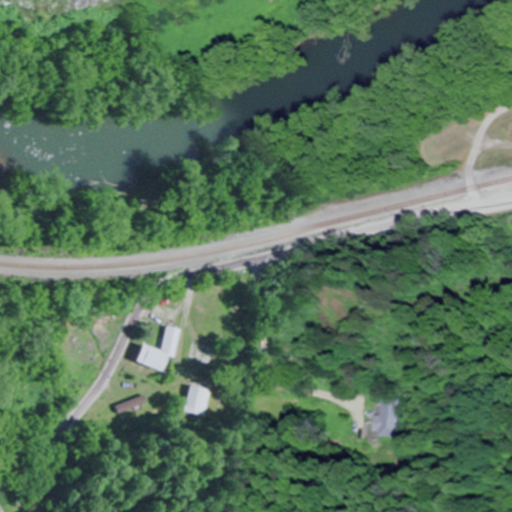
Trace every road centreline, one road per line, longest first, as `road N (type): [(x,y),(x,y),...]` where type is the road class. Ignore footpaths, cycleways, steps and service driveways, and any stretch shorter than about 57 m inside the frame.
road 1 (residential): [(0,481),(76,417),(160,286),(511,203)]
road 2 (residential): [(289,253),(310,297),(320,393)]
